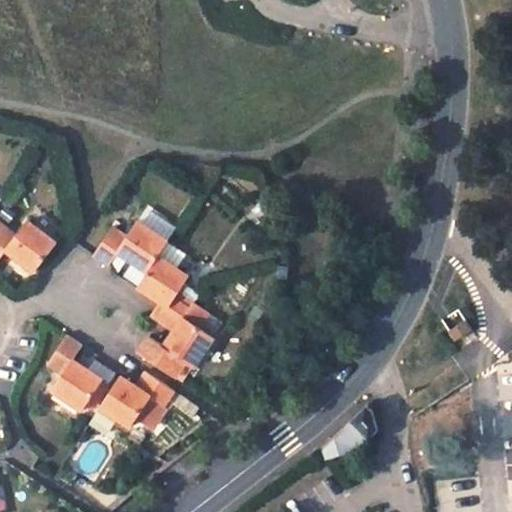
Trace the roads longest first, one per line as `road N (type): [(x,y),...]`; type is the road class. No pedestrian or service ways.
road 1 (unclassified): [(190,511),(363,372),(409,299),(446,149),(454,36),(447,0)]
road 2 (unknown): [(271,446),(149,368)]
